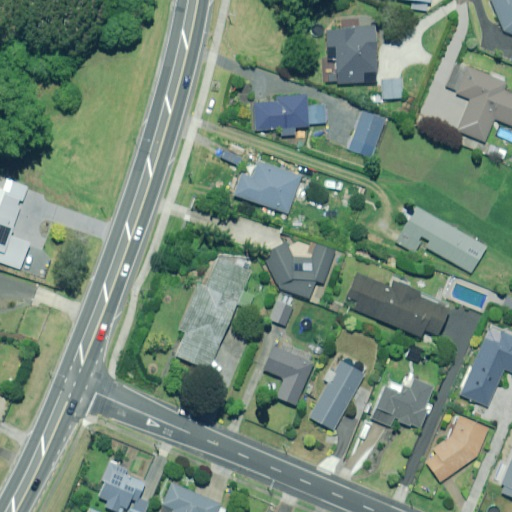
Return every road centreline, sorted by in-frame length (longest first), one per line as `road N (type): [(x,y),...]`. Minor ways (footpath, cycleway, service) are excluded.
road 1 (secondary): [(191,0),(149,170),(71,381)]
road 2 (residential): [(377,511),(71,381)]
road 3 (secondary): [(71,381),(10,511)]
